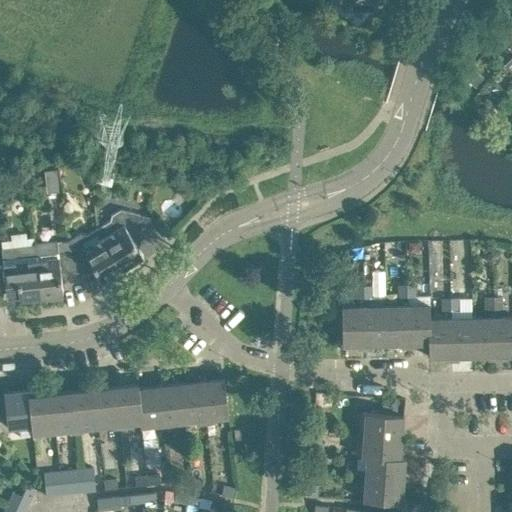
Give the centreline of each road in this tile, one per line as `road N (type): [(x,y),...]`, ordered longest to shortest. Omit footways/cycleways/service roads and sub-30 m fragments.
road 1 (residential): [(483,511),(481,451),(434,448),(436,390),(406,377),(281,367),(228,348),(166,284)]
road 2 (residential): [(446,0),(382,162),(347,189),(292,204)]
road 3 (residential): [(0,350),(68,344),(111,330),(166,284)]
road 4 (residential): [(166,284),(221,233),(292,204)]
